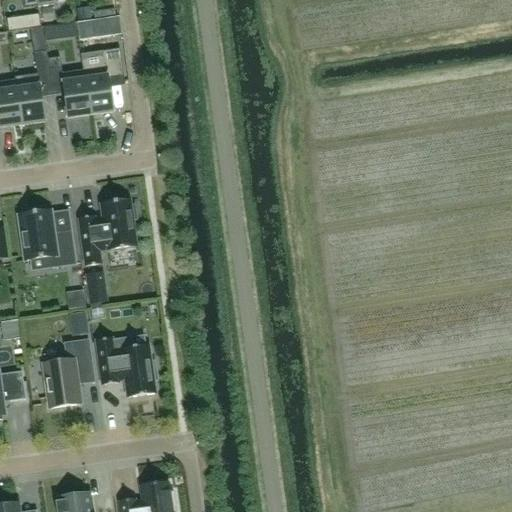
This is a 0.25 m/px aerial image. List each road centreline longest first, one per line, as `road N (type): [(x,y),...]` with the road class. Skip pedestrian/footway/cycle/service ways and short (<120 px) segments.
road 1 (residential): [(126,0),(145,131),(142,163),(0,183)]
road 2 (residential): [(0,470),(172,449),(185,457),(196,511)]
